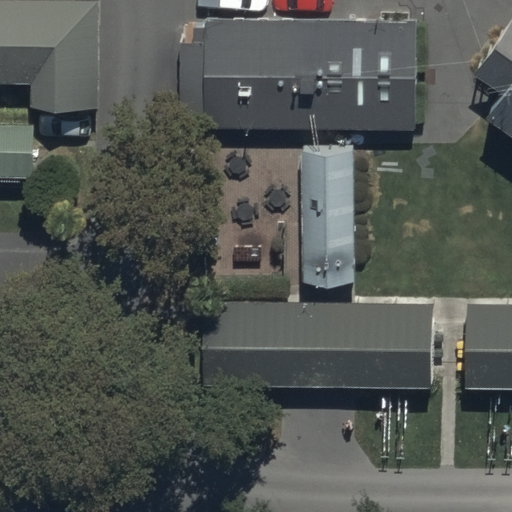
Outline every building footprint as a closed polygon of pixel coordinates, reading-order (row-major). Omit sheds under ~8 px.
[(103,0),(0,0),(0,65),(40,67),(40,96),(106,92),(103,0)] [(414,10),(202,14),(204,121),(416,117),(414,10)] [(511,99),(511,63),(495,88),(511,99)] [(42,103),(0,102),(0,158),(41,159),(42,103)] [(357,129),(305,129),(306,264),(357,264),(357,129)] [(437,284),(216,284),(214,379),(435,379),(437,284)] [(22,288),(0,288),(0,370),(24,370),(22,288)] [(511,290),(459,290),(456,385),(511,386),(511,290)]
